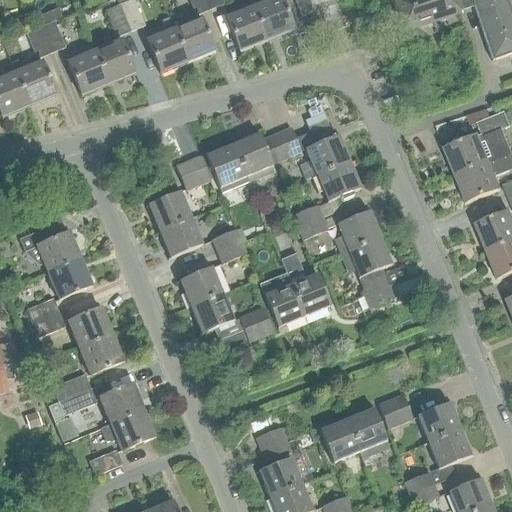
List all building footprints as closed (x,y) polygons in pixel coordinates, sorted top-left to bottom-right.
[(203,0),(186,0),(194,17),(208,12),(203,0)] [(203,0),(208,12),(222,6),(219,0),(203,0)] [(246,0),(251,9),(251,8),(266,43),(291,33),(277,0),(271,0),(257,6),(254,0),(246,0)] [(476,7),(473,0),(396,0),(392,1),(402,32),(472,9),(476,7)] [(511,0),(473,0),(476,7),(472,9),(490,63),(511,56),(511,0)] [(118,7),(128,33),(142,27),(132,1),(118,7)] [(299,18),(312,13),(309,3),(296,8),(299,18)] [(118,7),(104,12),(114,38),(128,33),(118,7)] [(251,8),(251,9),(223,20),(238,55),(266,43),(251,8)] [(198,20),(178,28),(174,17),(167,20),(186,66),(212,55),(198,20)] [(160,77),(186,66),(167,20),(161,23),(165,34),(145,42),(160,77)] [(38,29),(49,55),(64,49),(52,23),(38,29)] [(38,29),(24,35),(35,61),(49,55),(38,29)] [(91,53),(106,88),(133,77),(119,42),(91,53)] [(80,99),(106,88),(91,53),(65,64),(80,99)] [(40,64),(20,72),(17,63),(9,66),(27,111),(55,99),(40,64)] [(0,118),(1,122),(27,111),(9,66),(0,70),(3,79),(0,80),(0,118)] [(442,153),(452,179),(487,165),(483,155),(497,149),(491,135),(508,128),(503,114),(476,125),(481,137),(442,153)] [(348,164),(337,138),(330,141),(325,127),(298,139),(304,152),(302,153),(313,179),(348,164)] [(288,129),(275,135),(286,161),(299,156),(288,129)] [(269,170),(269,168),(286,161),(275,135),(258,142),(255,135),(229,146),(244,184),(264,176),(262,173),(269,170)] [(219,194),(244,184),(229,146),(202,157),(217,192),(218,191),(219,194)] [(511,160),(510,155),(487,165),(452,179),(464,207),(498,193),(492,178),(511,170),(511,160)] [(186,163),(196,188),(209,183),(198,158),(186,163)] [(186,163),(174,168),(184,193),(196,188),(186,163)] [(348,164),(313,179),(314,182),(309,184),(315,199),(321,197),(324,206),(359,191),(348,164)] [(511,182),(501,187),(507,201),(511,199),(511,182)] [(143,209),(154,235),(189,222),(177,194),(143,209)] [(316,207),(291,217),(296,229),(321,219),(316,207)] [(339,257),(380,241),(369,214),(334,228),(339,240),(333,243),(339,257)] [(473,228),(484,256),(511,244),(511,226),(507,214),(473,228)] [(326,231),(321,219),(296,229),(301,241),(326,231)] [(189,222),(154,235),(165,263),(200,248),(189,222)] [(41,266),(45,276),(79,262),(68,235),(53,241),(48,228),(17,240),(24,256),(36,268),(41,266)] [(210,242),(215,254),(239,244),(234,232),(210,242)] [(356,281),(357,281),(364,297),(361,298),(367,311),(393,301),(380,271),(391,267),(380,241),(339,257),(347,276),(352,273),(356,281)] [(215,254),(220,266),(244,256),(239,244),(215,254)] [(511,244),(484,256),(495,282),(511,274),(511,244)] [(301,320),(328,309),(315,276),(304,280),(294,256),(279,262),(284,275),(289,287),(287,287),(301,320)] [(79,262),(45,276),(56,302),(90,288),(79,262)] [(174,284),(186,312),(221,298),(209,270),(174,284)] [(257,286),(262,298),(261,298),(274,331),(301,320),(287,287),(289,287),(284,275),(257,286)] [(221,298),(186,312),(196,338),(231,324),(221,298)] [(51,301),(24,312),(30,326),(57,315),(51,301)] [(243,317),(237,320),(242,332),(266,322),(259,304),(241,311),(243,317)] [(65,325),(76,352),(111,337),(100,310),(65,325)] [(30,326),(35,340),(62,329),(57,315),(30,326)] [(266,322),(242,332),(247,345),(271,334),(266,322)] [(111,337),(76,352),(87,378),(122,364),(111,337)] [(255,360),(250,348),(237,353),(242,365),(255,360)] [(83,377),(50,389),(55,402),(88,389),(83,377)] [(107,427),(142,413),(132,386),(96,400),(107,427)] [(88,389),(55,402),(60,414),(92,401),(88,389)] [(376,407),(381,420),(406,410),(400,397),(376,407)] [(426,446),(460,432),(449,405),(415,418),(426,446)] [(370,410),(343,421),(357,456),(360,462),(386,451),(370,410)] [(410,422),(406,410),(381,420),(386,432),(410,422)] [(153,440),(142,413),(107,427),(99,431),(104,443),(113,443),(118,454),(153,440)] [(23,417),(27,430),(39,427),(35,414),(23,417)] [(357,456),(343,421),(316,432),(330,466),(357,456)] [(255,441),(259,453),(286,443),(281,430),(255,441)] [(471,459),(460,432),(426,446),(437,473),(471,459)] [(290,454),(286,443),(259,453),(264,465),(290,454)] [(93,478),(120,466),(114,452),(87,464),(93,478)] [(254,475),(265,502),(300,488),(289,461),(254,475)] [(428,476),(403,486),(407,498),(432,488),(428,476)] [(446,495),(452,511),(479,511),(490,508),(480,481),(446,495)] [(309,511),(300,488),(265,502),(268,511),(309,511)] [(437,499),(432,488),(407,498),(412,509),(437,499)] [(320,509),(321,511),(349,511),(345,499),(320,509)] [(174,511),(170,502),(146,511),(174,511)]
